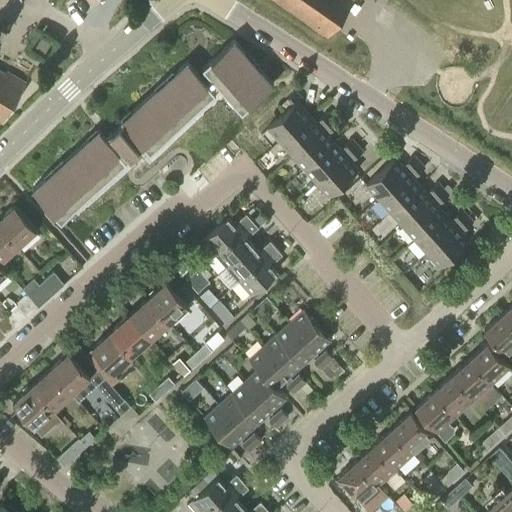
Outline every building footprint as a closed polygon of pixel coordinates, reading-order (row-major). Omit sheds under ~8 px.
[(275,0),(328,37),(354,0),(352,0),(275,0)] [(377,20),(397,32),(407,14),(388,2),(377,20)] [(45,51),(51,41),(42,36),(36,45),(45,51)] [(222,88),(253,61),(234,40),(235,39),(234,38),(202,66),(222,88)] [(193,111),(215,92),(187,60),(186,61),(165,80),(193,111)] [(272,82),(253,61),(222,88),(241,111),(273,83),(272,81),(272,82)] [(5,74),(0,71),(0,120),(3,122),(25,82),(6,71),(5,74)] [(172,131),(193,111),(165,80),(144,99),(172,131)] [(279,140),(309,114),(297,100),(301,96),(296,91),(288,98),(293,103),(267,126),(279,140)] [(172,131),(144,99),(123,118),(122,117),(121,118),(123,120),(144,144),(150,150),(172,131)] [(325,124),(332,117),(327,111),(320,118),(325,124)] [(291,154),(321,128),(309,114),(279,140),(291,154)] [(330,129),(337,123),(332,117),(325,124),(330,129)] [(126,160),(144,144),(123,120),(104,135),(126,160)] [(104,180),(127,160),(126,160),(104,135),(98,128),(97,129),(97,130),(76,149),(104,180)] [(303,167),(333,141),(321,128),(291,154),(303,167)] [(349,150),(357,144),(352,139),(345,145),(349,150)] [(315,181),(345,154),(333,141),(303,167),(315,181)] [(355,156),(362,150),(357,144),(349,150),(355,156)] [(82,199),(104,180),(76,149),(55,167),(82,199)] [(328,195),(357,168),(345,154),(315,181),(328,195)] [(412,167),(419,161),(414,155),(407,161),(412,167)] [(378,197),(407,171),(395,157),(365,183),(378,197)] [(416,173),(424,166),(419,161),(412,167),(416,173)] [(82,199),(55,167),(34,186),(33,186),(32,187),(60,219),(82,199)] [(390,211),(419,184),(407,171),(378,197),(390,211)] [(435,194),(442,187),(437,182),(431,188),(435,194)] [(402,224),(431,198),(419,184),(390,211),(402,224)] [(441,200),(448,193),(442,187),(435,194),(441,200)] [(414,237),(443,211),(431,198),(402,224),(414,237)] [(0,225),(17,244),(35,228),(14,204),(0,216),(0,225)] [(459,220),(466,214),(462,209),(455,215),(459,220)] [(426,250),(455,224),(443,211),(414,237),(426,250)] [(215,252),(252,219),(246,212),(234,222),(228,215),(203,238),(215,252)] [(465,227),(472,220),(466,214),(459,220),(465,227)] [(227,265),(252,242),(247,236),(258,225),(252,219),(215,252),(227,265)] [(438,264),(467,238),(455,224),(426,250),(438,264)] [(0,259),(17,244),(0,225),(0,259)] [(240,279),(277,246),(270,239),(258,249),(252,242),(227,265),(240,279)] [(252,293),(277,270),(271,263),(283,253),(277,246),(240,279),(252,293)] [(197,269),(186,279),(196,290),(207,280),(197,269)] [(57,289),(64,283),(54,271),(46,277),(57,289)] [(34,278),(22,288),(28,294),(38,306),(57,289),(46,277),(39,284),(34,278)] [(169,320),(188,303),(166,280),(148,296),(169,320)] [(176,290),(188,303),(194,298),(182,284),(176,290)] [(2,302),(10,310),(20,322),(38,306),(28,294),(27,295),(25,294),(16,302),(17,303),(17,304),(14,301),(8,297),(2,302)] [(151,336),(169,320),(148,296),(129,313),(151,336)] [(270,301),(266,296),(253,307),(260,315),(263,312),(261,309),(262,308),(270,317),(279,309),(271,300),(270,301)] [(511,324),(511,302),(501,312),(511,324)] [(316,350),(330,337),(304,308),(290,320),(316,350)] [(228,309),(219,316),(225,324),(234,316),(228,309)] [(0,338),(0,339),(20,322),(10,310),(0,318),(0,338)] [(506,353),(511,347),(511,324),(501,312),(484,328),(506,353)] [(132,353),(151,336),(129,313),(110,330),(132,353)] [(247,313),(240,319),(246,325),(249,328),(255,323),(247,313)] [(303,362),(316,350),(290,320),(277,332),(303,362)] [(110,384),(119,376),(113,370),(132,353),(110,330),(92,346),(106,362),(98,369),(110,384)] [(290,374),(303,362),(277,332),(263,344),(290,374)] [(491,382),(509,366),(487,341),(469,357),(491,382)] [(203,358),(212,350),(205,343),(197,351),(203,358)] [(290,374),(263,344),(250,356),(276,386),(283,380),(285,382),(288,383),(294,378),(290,374)] [(70,352),(69,351),(51,367),(72,391),(97,368),(77,346),(70,352)] [(327,362),(332,357),(326,349),(320,354),(327,362)] [(193,366),(203,358),(197,351),(187,360),(193,366)] [(321,367),(327,362),(320,354),(314,360),(321,367)] [(272,408),(285,397),(276,386),(250,356),(249,357),(259,367),(246,379),(272,408)] [(183,375),(190,369),(179,357),(172,363),(183,375)] [(472,398),(491,382),(469,357),(450,374),(472,398)] [(53,408),(60,415),(54,407),(72,391),(51,367),(32,384),(53,408)] [(300,386),(306,381),(299,373),(294,378),(300,386)] [(455,414),(472,398),(450,374),(433,389),(455,414)] [(165,391),(175,382),(169,375),(159,384),(165,391)] [(194,378),(182,389),(189,396),(201,386),(194,378)] [(300,386),(294,378),(288,383),(295,391),(300,386)] [(259,420),(272,408),(246,379),(232,391),(259,420)] [(53,408),(32,384),(14,400),(42,432),(60,415),(53,408)] [(156,399),(165,391),(159,384),(150,392),(156,399)] [(451,424),(448,421),(455,414),(433,389),(414,406),(444,439),(453,431),(454,426),(453,424),(451,424)] [(246,432),(259,420),(232,391),(219,403),(246,432)] [(122,414),(130,406),(131,405),(125,398),(115,406),(122,414)] [(232,445),(246,432),(219,403),(205,415),(232,445)] [(282,419),(287,415),(281,409),(276,413),(282,419)] [(414,450),(432,434),(410,409),(392,425),(414,450)] [(277,425),(282,419),(276,413),(270,418),(277,425)] [(396,466),(414,450),(392,425),(374,441),(396,466)] [(86,445),(95,437),(89,430),(80,438),(86,445)] [(255,443),(261,438),(255,431),(249,436),(255,443)] [(486,450),(496,441),(490,434),(480,443),(486,450)] [(250,449),(255,443),(249,436),(243,442),(250,449)] [(66,463),(86,445),(80,438),(58,457),(66,463)] [(378,482),(396,466),(374,441),(356,457),(378,482)] [(477,459),(486,450),(480,443),(470,451),(477,459)] [(510,477),(511,475),(511,460),(499,446),(490,455),(510,477)] [(378,482),(356,457),(338,473),(371,511),(389,494),(378,482)] [(218,476),(212,470),(189,490),(195,496),(218,476)] [(446,486),(455,478),(448,471),(439,479),(446,486)] [(206,511),(243,478),(237,472),(225,482),(219,475),(188,503),(196,511),(206,511)] [(460,494),(472,484),(465,477),(454,487),(460,494)] [(232,511),(243,503),(237,496),(249,485),(243,478),(206,511),(232,511)] [(435,496),(446,486),(439,479),(429,488),(435,496)] [(511,484),(503,493),(511,503),(511,484)] [(448,506),(460,494),(454,487),(441,498),(448,506)] [(498,511),(511,511),(511,503),(503,493),(491,504),(498,511)] [(259,511),(267,505),(261,498),(249,509),(243,503),(232,511),(259,511)] [(0,503),(0,511),(16,511),(19,509),(9,501),(7,504),(3,500),(0,503)] [(405,511),(413,511),(418,508),(412,501),(403,510),(405,511)]
